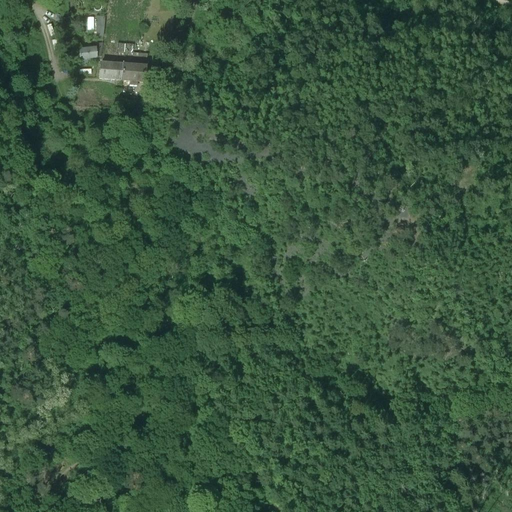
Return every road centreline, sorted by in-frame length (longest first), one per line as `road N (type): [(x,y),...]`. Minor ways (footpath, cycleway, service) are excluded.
road 1 (unknown): [(21,511),(23,499),(188,367),(161,300),(176,251),(171,233),(89,138),(56,75)]
road 2 (unknown): [(188,367),(213,351),(240,352),(443,429),(488,417)]
